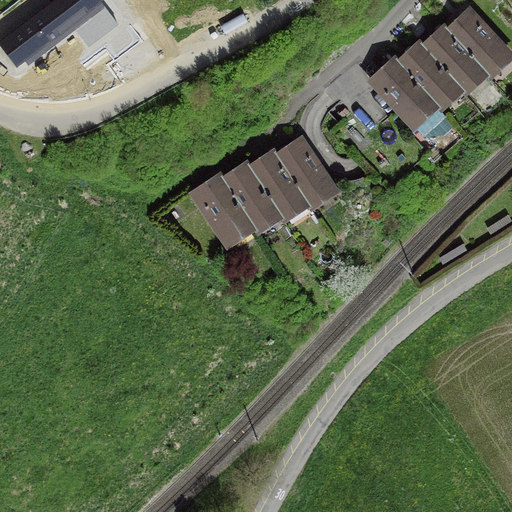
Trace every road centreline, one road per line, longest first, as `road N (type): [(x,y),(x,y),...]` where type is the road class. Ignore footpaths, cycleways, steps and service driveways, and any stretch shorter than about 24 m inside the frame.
road 1 (residential): [(267,511),(340,396),(394,335),(511,251)]
road 2 (residential): [(0,111),(65,119),(230,46),(296,0)]
